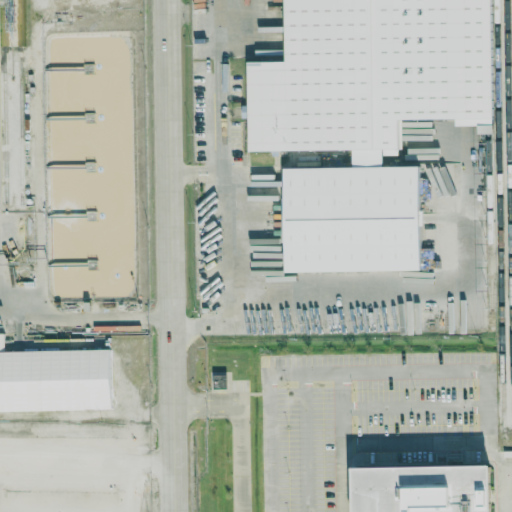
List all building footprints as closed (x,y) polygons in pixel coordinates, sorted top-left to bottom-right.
[(491,0),(494,133),(479,133),(479,124),(457,125),(456,118),(403,119),(403,149),(398,149),(397,155),(384,155),(383,165),(353,166),(352,150),(249,152),(248,60),(287,59),(286,0),(491,0)] [(284,167),(353,166),(383,165),(420,165),(422,270),(285,272),(284,167)] [(4,351),(4,334),(0,333),(0,411),(112,409),(111,349),(4,351)] [(226,389),(227,376),(214,375),(213,388),(226,389)] [(354,468),(354,511),(491,511),(491,466),(354,468)]
